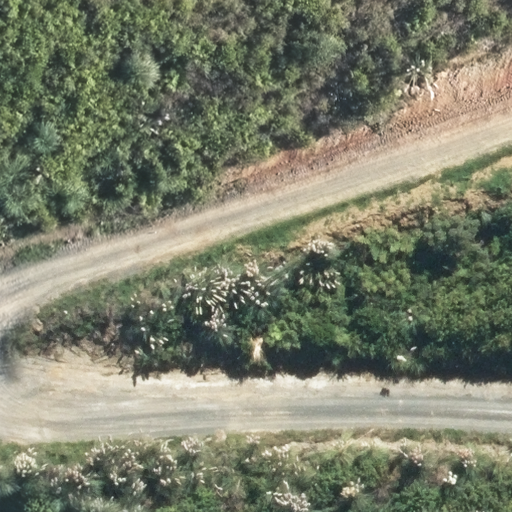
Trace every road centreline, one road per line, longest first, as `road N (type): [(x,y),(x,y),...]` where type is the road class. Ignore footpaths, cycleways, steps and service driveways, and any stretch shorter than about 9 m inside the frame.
road 1 (unclassified): [(511,124),(0,321)]
road 2 (track): [(0,379),(511,403)]
